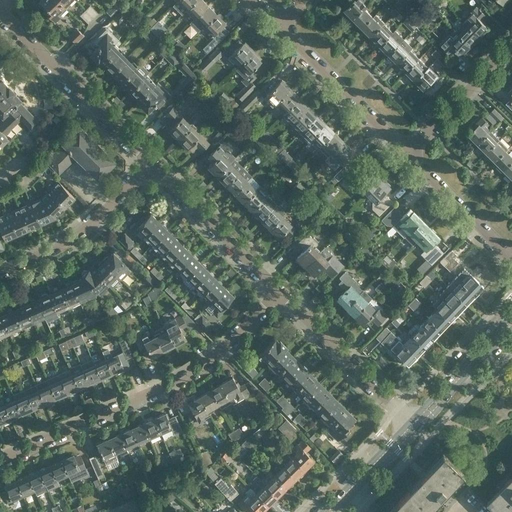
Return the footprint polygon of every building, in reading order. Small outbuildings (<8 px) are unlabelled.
[(66,8),(59,0),(40,0),(48,7),(44,11),(55,22),(61,17),(59,14),(66,8)] [(114,2),(116,1),(114,0),(111,0),(112,0),(111,0),(107,0),(103,4),(108,9),(114,2)] [(178,0),(177,2),(185,11),(195,0),(178,0)] [(202,0),(195,0),(185,11),(194,19),(208,5),(202,0)] [(365,0),(350,0),(348,2),(350,5),(343,12),(352,21),(368,6),(364,2),(365,0)] [(111,16),(119,8),(114,2),(108,9),(106,11),(111,16)] [(489,28),(481,20),(486,15),(482,11),(485,8),(480,3),(471,11),(474,13),(470,17),(465,22),(464,21),(464,22),(467,25),(480,37),(489,28)] [(86,10),(94,18),(99,14),(90,5),(86,10)] [(208,5),(194,19),(202,28),(216,14),(208,5)] [(368,6),(352,21),(360,30),(374,17),(366,9),(369,6),(368,6)] [(406,7),(402,12),(411,20),(415,16),(406,7)] [(88,24),(94,18),(86,10),(80,15),(88,24)] [(127,15),(122,10),(114,18),(119,23),(127,15)] [(398,11),(393,15),(399,21),(404,17),(398,11)] [(224,37),(218,30),(225,23),(216,14),(202,28),(211,37),(212,36),(213,38),(202,49),(207,54),(218,43),(224,37)] [(369,39),(383,25),(384,24),(385,23),(377,14),(374,17),(360,30),(369,39)] [(152,26),(157,21),(153,17),(148,23),(152,26)] [(157,21),(152,26),(156,30),(161,25),(157,21)] [(411,33),(417,27),(412,21),(405,27),(407,29),(405,30),(409,34),(410,33),(411,33)] [(480,37),(467,25),(464,22),(455,31),(458,34),(459,34),(471,46),(480,37)] [(392,34),(393,32),(384,24),(383,25),(369,39),(378,47),(391,34),(392,34)] [(103,63),(117,48),(119,46),(122,43),(106,27),(92,41),(98,48),(91,55),(98,61),(100,60),(103,63)] [(417,27),(411,33),(415,37),(421,31),(417,27)] [(83,35),(77,29),(69,37),(75,43),(83,35)] [(146,38),(151,33),(147,29),(142,34),(146,38)] [(151,33),(146,38),(150,43),(156,38),(151,33)] [(387,56),(401,43),(404,40),(399,34),(395,38),(392,34),(391,34),(378,47),(387,56)] [(459,34),(458,34),(454,38),(451,35),(449,34),(440,43),(449,52),(454,48),(462,55),(471,46),(459,34)] [(169,44),(174,38),(171,35),(165,40),(169,44)] [(174,38),(169,44),(173,47),(178,42),(174,38)] [(239,65),(252,52),(243,43),(242,44),(239,40),(234,45),(232,43),(225,50),(230,55),(230,56),(228,58),(234,63),(235,62),(239,65)] [(395,65),(409,52),(401,43),(387,56),(395,65)] [(164,57),(169,52),(165,47),(159,52),(164,57)] [(117,48),(103,63),(112,72),(126,57),(117,48)] [(217,48),(209,56),(214,62),(223,53),(217,48)] [(437,59),(441,55),(441,54),(436,49),(432,54),(437,59)] [(171,50),(169,52),(164,57),(172,65),(179,57),(171,50)] [(404,74),(420,59),(411,50),(409,52),(395,65),(404,74)] [(252,52),(239,65),(238,65),(235,69),(243,78),(241,80),(246,86),(242,89),(248,95),(256,87),(251,81),(256,77),(252,74),(256,70),(254,68),(261,61),(252,52)] [(441,55),(437,59),(436,59),(446,69),(451,65),(441,55)] [(136,67),(126,57),(112,72),(121,81),(136,67)] [(413,82),(428,67),(420,59),(404,74),(413,82)] [(145,76),(136,67),(121,81),(130,91),(145,76)] [(428,67),(413,82),(422,92),(424,89),(430,84),(432,87),(442,76),(434,68),(432,71),(428,67)] [(186,87),(194,79),(197,76),(192,71),(189,74),(181,82),(186,87)] [(154,85),(145,76),(130,91),(139,100),(154,85)] [(21,118),(27,125),(30,128),(38,122),(18,101),(20,99),(13,92),(14,91),(8,86),(7,87),(1,79),(1,80),(0,78),(0,113),(2,115),(0,116),(0,128),(4,134),(21,118)] [(291,89),(282,80),(280,82),(269,92),(269,93),(266,96),(275,105),(278,102),(291,89)] [(154,85),(139,100),(142,103),(141,104),(147,111),(164,94),(154,85)] [(243,113),(263,94),(257,88),(238,108),(236,111),(240,116),(243,113)] [(300,98),(291,89),(278,102),(287,111),(300,98)] [(308,106),(300,98),(287,111),(295,119),(308,106)] [(308,106),(295,119),(304,128),(317,115),(308,106)] [(178,138),(193,124),(189,119),(188,121),(182,116),(173,107),(165,115),(169,120),(166,123),(170,128),(169,129),(178,138)] [(497,125),(504,118),(494,108),(490,113),(490,114),(488,116),(497,125)] [(202,115),(198,111),(197,110),(191,117),(196,122),(202,115)] [(317,115),(304,128),(313,137),(326,124),(317,115)] [(488,127),(490,124),(482,117),(478,121),(481,124),(467,137),(476,146),(492,131),(488,127)] [(193,124),(178,138),(188,148),(189,147),(193,151),(197,148),(202,152),(210,144),(201,135),(201,134),(196,129),(197,128),(193,124)] [(318,150),(319,148),(322,146),(335,133),(326,124),(313,137),(309,141),(318,150)] [(76,156),(98,178),(114,162),(79,127),(63,143),(64,144),(47,161),(53,167),(59,173),(76,156)] [(215,145),(224,136),(220,131),(210,140),(215,145)] [(500,140),(492,131),(476,146),(485,155),(500,140)] [(256,137),(251,132),(246,136),(251,141),(252,140),(256,137)] [(328,157),(344,142),(335,133),(322,146),(319,148),(328,157)] [(224,136),(215,145),(220,149),(229,140),(224,136)] [(262,143),(256,137),(252,140),(251,141),(257,147),(262,143)] [(509,148),(500,140),(485,155),(494,163),(507,150),(509,148)] [(274,141),(269,145),(272,148),(270,150),(276,156),(282,150),(274,141)] [(340,164),(351,153),(350,152),(352,150),(344,142),(328,157),(326,159),(330,163),(335,159),(340,164)] [(511,154),(507,150),(494,163),(502,172),(511,162),(511,154)] [(226,158),(221,153),(208,167),(217,176),(233,160),(228,156),(226,158)] [(226,185),(244,167),(235,158),(233,160),(217,176),(226,185)] [(300,168),(291,159),(286,163),(295,173),(300,168)] [(32,168),(39,176),(48,167),(41,160),(32,168)] [(511,181),(511,179),(511,162),(502,172),(511,181)] [(333,176),(338,181),(348,171),(343,166),(333,176)] [(244,167),(226,185),(235,194),(248,180),(252,176),(244,167)] [(348,185),(350,187),(352,188),(354,188),(356,188),(358,185),(366,193),(381,178),(373,170),(367,176),(358,167),(342,184),(345,188),(348,185)] [(25,175),(31,184),(39,176),(32,168),(25,175)] [(20,189),(31,184),(25,175),(16,180),(20,189)] [(381,178),(366,193),(374,202),(372,204),(372,209),(375,211),(373,213),(378,217),(393,202),(389,197),(387,199),(382,194),(389,186),(381,178)] [(248,180),(235,194),(243,203),(257,189),(248,180)] [(74,198),(57,181),(52,187),(50,185),(46,188),(65,207),(69,203),(70,203),(73,200),(73,199),(74,198)] [(312,196),(298,182),(294,186),(307,200),(312,196)] [(45,193),(40,198),(54,217),(57,215),(58,215),(61,212),(60,211),(65,207),(46,188),(43,191),(45,193)] [(257,189),(243,203),(252,211),(266,198),(265,198),(257,189)] [(266,198),(252,211),(261,220),(274,207),(277,204),(268,195),(265,198),(266,198)] [(333,198),(329,195),(324,200),(328,203),(333,198)] [(54,217),(40,198),(34,200),(33,198),(29,200),(40,224),(44,222),(46,222),(49,221),(50,220),(54,217)] [(40,224),(29,200),(25,202),(26,204),(19,208),(28,229),(29,229),(31,229),(34,227),(35,226),(40,224)] [(406,219),(399,212),(400,211),(395,206),(381,220),(386,225),(393,226),(397,230),(404,237),(406,235),(422,220),(413,211),(406,219)] [(274,207),(261,220),(270,229),(283,216),(274,207)] [(10,208),(6,210),(17,234),(21,232),(23,232),(26,231),(27,230),(28,229),(19,208),(12,211),(10,208)] [(3,215),(0,215),(0,227),(5,239),(7,239),(8,239),(11,238),(12,237),(17,234),(6,210),(2,212),(3,215)] [(139,232),(143,237),(158,222),(150,214),(144,220),(141,218),(135,225),(133,223),(130,227),(131,228),(129,230),(135,236),(139,232)] [(295,225),(300,230),(311,219),(306,214),(295,225)] [(288,238),(297,229),(283,216),(270,229),(278,238),(283,233),(288,238)] [(413,245),(416,242),(430,228),(422,220),(406,235),(404,237),(413,245)] [(151,245),(167,230),(158,222),(143,237),(151,245)] [(439,236),(430,228),(416,242),(425,250),(420,254),(431,265),(440,256),(444,253),(436,245),(441,240),(438,237),(439,236)] [(159,253),(175,238),(167,230),(151,245),(159,253)] [(128,249),(134,242),(125,233),(118,240),(128,249)] [(305,266),(320,251),(316,247),(318,245),(318,244),(308,233),(298,243),(304,249),(296,257),(305,266)] [(168,262),(183,247),(175,238),(159,253),(168,262)] [(183,247),(168,262),(172,266),(173,265),(178,269),(192,255),(183,247)] [(444,257),(448,262),(454,256),(456,254),(452,249),(444,257)] [(138,258),(142,255),(137,250),(133,254),(138,258)] [(326,258),(324,256),(320,251),(305,266),(314,274),(319,269),(320,270),(323,268),(331,276),(340,267),(342,268),(347,263),(343,259),(338,264),(330,256),(328,256),(326,258)] [(113,253),(103,262),(118,277),(121,280),(130,271),(113,253)] [(392,259),(387,254),(380,261),(389,270),(391,268),(395,263),(396,262),(393,258),(392,259)] [(142,255),(138,258),(143,264),(147,260),(142,255)] [(193,256),(192,255),(178,269),(182,273),(180,274),(184,278),(186,277),(200,263),(195,259),(193,256)] [(444,266),(448,262),(444,257),(440,261),(444,266)] [(109,286),(118,277),(103,262),(97,269),(92,265),(90,267),(92,269),(105,282),(109,286)] [(193,287),(208,272),(200,263),(186,277),(190,281),(189,283),(193,287)] [(395,263),(391,268),(398,275),(402,271),(395,263)] [(105,282),(92,269),(90,267),(87,271),(86,270),(84,270),(81,273),(81,275),(82,275),(79,279),(80,280),(81,279),(82,280),(84,279),(97,292),(100,295),(109,286),(105,282)] [(159,271),(154,267),(150,270),(155,275),(159,271)] [(163,276),(159,271),(155,275),(160,280),(163,276)] [(363,291),(359,287),(359,285),(346,271),(339,278),(342,280),(339,284),(343,288),(344,287),(347,290),(338,298),(347,308),(361,294),(360,294),(363,291)] [(201,295),(216,280),(208,272),(193,287),(197,291),(201,295)] [(156,282),(148,274),(143,279),(151,287),(156,282)] [(423,278),(428,283),(432,280),(426,274),(423,278)] [(461,283),(474,296),(483,286),(480,284),(480,283),(470,274),(461,283)] [(424,287),(428,283),(423,278),(419,282),(424,287)] [(81,279),(80,280),(72,284),(80,303),(91,298),(94,296),(97,292),(84,279),(82,280),(81,279)] [(205,299),(209,303),(224,288),(216,280),(201,295),(201,296),(203,294),(206,298),(205,299)] [(453,291),(466,304),(474,296),(461,283),(453,291)] [(80,303),(72,284),(60,289),(68,308),(80,303)] [(169,294),(173,290),(168,285),(164,289),(169,294)] [(68,308),(60,289),(57,288),(54,290),(52,292),(48,294),(57,313),(68,308)] [(224,288),(209,303),(205,307),(210,312),(211,311),(217,317),(230,304),(228,301),(233,297),(224,288)] [(173,290),(169,294),(174,299),(178,295),(173,290)] [(458,312),(466,304),(453,291),(445,300),(458,312)] [(41,297),(37,299),(45,318),(47,322),(58,317),(57,313),(48,294),(45,294),(42,295),(41,297)] [(368,301),(361,294),(347,308),(355,316),(369,302),(368,301)] [(123,300),(129,305),(132,302),(127,296),(123,300)] [(152,303),(148,296),(143,298),(147,306),(152,303)] [(369,302),(355,316),(363,323),(372,314),(375,317),(373,319),(378,323),(386,315),(381,311),(383,310),(372,298),(368,301),(369,302)] [(412,301),(417,306),(421,303),(415,298),(412,301)] [(45,318),(37,299),(34,299),(30,300),(29,303),(25,304),(33,324),(45,318)] [(125,309),(128,306),(129,305),(123,300),(120,303),(125,309)] [(449,321),(458,312),(445,300),(436,309),(449,321)] [(413,310),(417,306),(412,301),(408,305),(413,310)] [(186,310),(189,307),(185,302),(181,306),(186,310)] [(17,308),(13,310),(22,329),(33,324),(25,304),(22,304),(18,305),(17,308)] [(189,307),(186,310),(190,315),(194,311),(189,307)] [(22,329),(13,310),(11,309),(7,311),(6,313),(2,315),(10,334),(22,329)] [(441,330),(449,321),(436,309),(428,317),(441,330)] [(205,329),(210,324),(200,313),(194,319),(205,329)] [(0,338),(10,334),(2,315),(0,314),(0,338)] [(174,345),(186,339),(180,329),(187,326),(186,325),(182,317),(180,314),(163,324),(164,326),(174,345)] [(186,314),(182,317),(186,325),(193,321),(186,314)] [(400,324),(402,321),(404,320),(398,315),(394,319),(400,324)] [(433,338),(441,330),(428,317),(420,326),(433,338)] [(396,327),(400,324),(394,319),(391,322),(396,327)] [(153,332),(163,351),(174,345),(164,326),(153,332)] [(425,347),(433,338),(420,326),(412,335),(425,347)] [(391,331),(386,327),(376,337),(381,342),(391,331)] [(87,338),(95,334),(92,329),(85,332),(87,338)] [(152,357),(163,351),(153,332),(155,336),(149,339),(147,335),(142,338),(141,335),(135,338),(141,350),(147,347),(152,357)] [(416,356),(425,347),(412,335),(407,340),(403,343),(416,356)] [(113,375),(129,368),(125,359),(132,356),(129,349),(124,338),(118,341),(122,351),(106,358),(113,375)] [(268,364),(286,346),(279,339),(278,341),(275,338),(257,356),(261,360),(263,359),(268,364)] [(416,356),(403,343),(401,341),(399,339),(388,350),(393,356),(395,353),(405,362),(408,365),(416,356)] [(287,348),(286,346),(268,364),(277,373),(293,356),(286,349),(287,348)] [(302,365),(293,356),(277,373),(286,381),(302,365)] [(93,361),(94,363),(102,380),(113,375),(106,358),(100,361),(100,359),(93,361)] [(81,365),(83,369),(91,386),(102,380),(94,363),(93,361),(92,359),(81,365)] [(249,364),(244,369),(252,377),(258,372),(249,364)] [(302,365),(286,381),(295,390),(311,374),(302,365)] [(2,369),(4,375),(11,372),(9,366),(2,369)] [(58,374),(68,396),(79,391),(72,374),(69,369),(58,374)] [(91,386),(83,369),(72,374),(79,391),(91,386)] [(47,379),(57,401),(68,396),(58,374),(47,379)] [(311,374),(295,390),(304,399),(320,383),(311,374)] [(232,377),(221,383),(232,402),(234,405),(250,395),(244,384),(238,387),(232,377)] [(262,387),(268,382),(264,377),(259,383),(262,387)] [(45,406),(57,401),(47,379),(35,384),(38,389),(45,406)] [(268,382),(262,387),(266,391),(272,385),(268,382)] [(230,398),(221,383),(210,390),(219,405),(221,409),(232,402),(230,398)] [(320,383),(304,399),(313,408),(329,392),(320,383)] [(38,389),(26,394),(34,411),(45,406),(38,389)] [(210,390),(199,396),(208,412),(209,413),(214,410),(213,408),(219,405),(210,390)] [(329,392),(313,408),(321,417),(337,401),(329,392)] [(34,411),(26,394),(15,399),(23,416),(34,411)] [(280,405),(286,399),(282,395),(276,401),(280,405)] [(204,427),(213,421),(208,412),(199,396),(189,403),(194,413),(188,416),(194,428),(201,424),(202,423),(204,427)] [(15,399),(4,404),(11,421),(23,416),(15,399)] [(286,399),(280,405),(284,409),(286,406),(290,403),(286,399)] [(337,401),(321,417),(330,425),(346,409),(337,401)] [(11,421),(4,404),(0,405),(0,425),(0,426),(11,421)] [(346,409),(330,425),(333,428),(328,433),(337,442),(350,428),(348,426),(355,418),(346,409)] [(174,435),(182,431),(175,416),(168,419),(165,413),(153,418),(160,434),(172,429),(174,435)] [(297,422),(303,417),(299,413),(293,418),(297,422)] [(303,417),(297,422),(301,426),(307,420),(303,417)] [(160,434),(153,418),(142,423),(149,439),(160,434)] [(287,419),(278,427),(290,440),(299,432),(287,419)] [(149,439),(142,423),(131,428),(138,444),(149,439)] [(256,438),(260,435),(265,431),(261,426),(252,434),(256,438)] [(127,449),(132,447),(138,444),(131,428),(120,433),(127,449)] [(234,431),(238,438),(243,435),(239,428),(234,431)] [(233,441),(238,438),(234,431),(228,434),(233,441)] [(313,442),(314,442),(318,437),(319,436),(315,432),(309,438),(313,442)] [(121,456),(128,453),(127,449),(120,433),(109,438),(116,454),(120,453),(121,456)] [(318,437),(314,442),(318,446),(323,442),(318,437)] [(108,470),(119,465),(117,460),(118,459),(115,455),(116,454),(109,438),(97,443),(108,470)] [(297,444),(297,443),(292,448),(296,452),(291,457),(305,471),(314,462),(314,461),(306,453),(311,448),(302,439),(297,444)] [(251,445),(246,440),(242,443),(247,448),(251,445)] [(239,446),(233,452),(239,457),(244,452),(239,446)] [(212,462),(207,450),(199,454),(205,466),(212,462)] [(73,454),(61,460),(68,476),(71,481),(88,473),(81,457),(75,459),(73,454)] [(426,511),(463,474),(443,454),(387,511),(426,511)] [(98,479),(104,476),(95,455),(89,458),(98,479)] [(305,471),(291,457),(282,466),(296,480),(305,471)] [(68,476),(61,460),(50,465),(57,481),(68,476)] [(59,485),(57,481),(50,465),(39,470),(46,486),(48,490),(59,485)] [(214,482),(219,478),(213,471),(214,470),(210,466),(205,470),(208,475),(214,482)] [(273,475),(266,466),(262,470),(266,475),(262,479),(261,480),(264,483),(265,484),(278,497),(287,489),(273,475)] [(273,475),(287,489),(296,480),(282,466),(273,475)] [(39,470),(27,475),(35,491),(37,495),(48,490),(46,486),(39,470)] [(27,475),(16,480),(24,496),(35,491),(27,475)] [(264,483),(261,480),(256,476),(253,479),(260,487),(255,492),(269,506),(278,497),(265,484),(264,483)] [(221,477),(219,478),(214,482),(214,483),(230,500),(238,492),(231,484),(229,486),(221,477)] [(511,511),(511,477),(489,501),(499,511),(511,511)] [(24,496),(16,480),(5,485),(5,486),(4,487),(6,492),(2,493),(7,503),(12,501),(24,496)] [(128,486),(120,489),(125,499),(132,495),(128,486)] [(255,493),(250,488),(245,492),(246,493),(242,498),(243,498),(241,500),(241,499),(237,503),(246,511),(251,506),(256,511),(263,511),(269,506),(255,492),(255,493)] [(119,492),(108,496),(112,503),(122,499),(119,492)] [(203,511),(207,509),(202,503),(198,506),(202,511),(203,511)]
